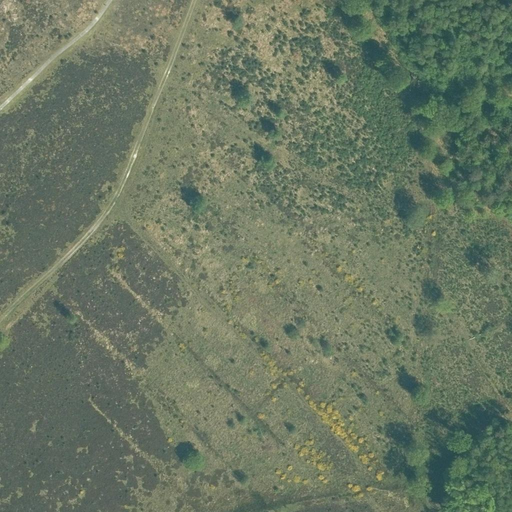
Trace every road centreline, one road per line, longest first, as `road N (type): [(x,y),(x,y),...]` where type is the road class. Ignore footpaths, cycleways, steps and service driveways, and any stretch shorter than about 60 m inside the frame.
road 1 (track): [(112,207),(355,450),(369,503),(379,511)]
road 2 (track): [(0,318),(112,207),(192,0)]
